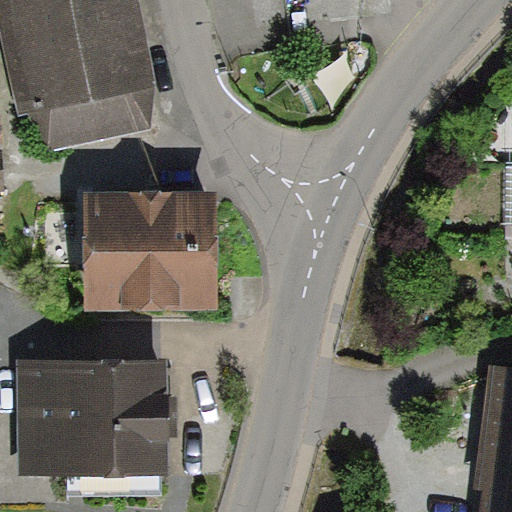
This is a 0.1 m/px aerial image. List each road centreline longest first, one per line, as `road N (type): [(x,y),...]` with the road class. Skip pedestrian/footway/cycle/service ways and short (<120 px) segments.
road 1 (residential): [(254,511),(330,202)]
road 2 (residential): [(330,202),(269,171),(228,128),(203,72),(188,0)]
road 3 (residential): [(330,202),(374,123),(469,0)]
